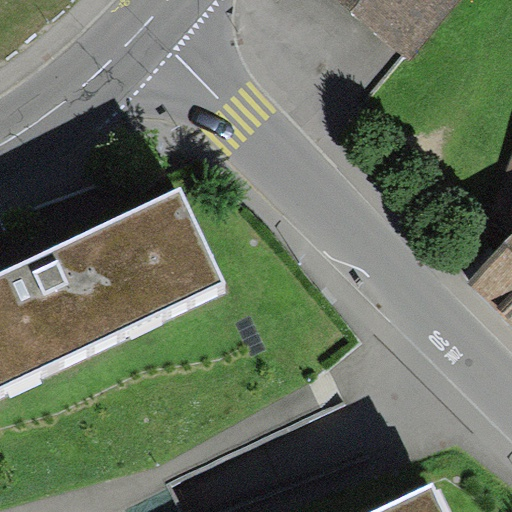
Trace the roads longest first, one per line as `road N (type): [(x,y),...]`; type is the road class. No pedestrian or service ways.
road 1 (residential): [(149,24),(511,393)]
road 2 (secondary): [(149,24),(72,95),(0,143)]
